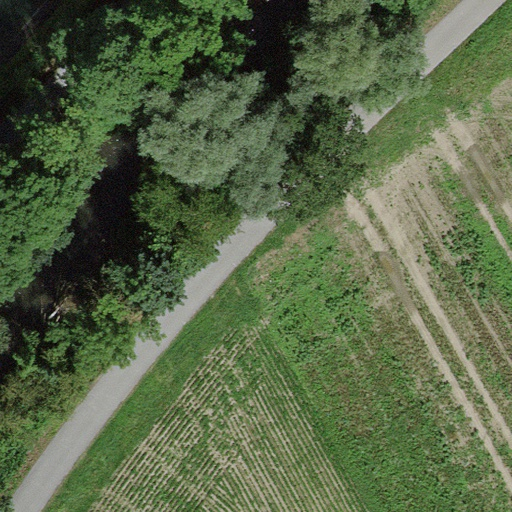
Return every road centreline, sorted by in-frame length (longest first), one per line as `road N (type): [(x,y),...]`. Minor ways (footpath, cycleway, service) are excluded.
road 1 (track): [(2,511),(207,242),(482,0)]
road 2 (track): [(146,0),(0,124)]
